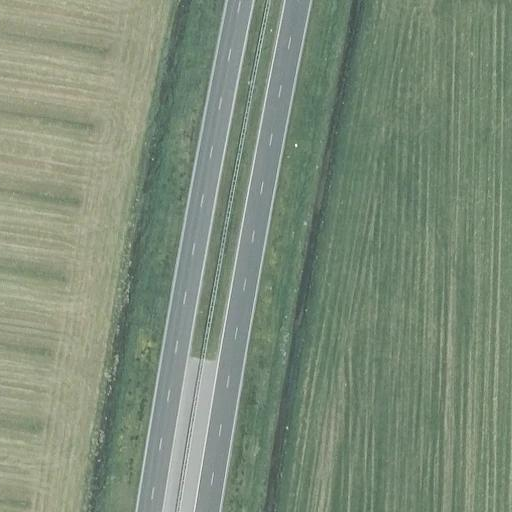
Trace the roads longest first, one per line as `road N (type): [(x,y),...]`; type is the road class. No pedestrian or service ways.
road 1 (trunk): [(205,511),(297,0)]
road 2 (trunk): [(239,0),(150,511)]
